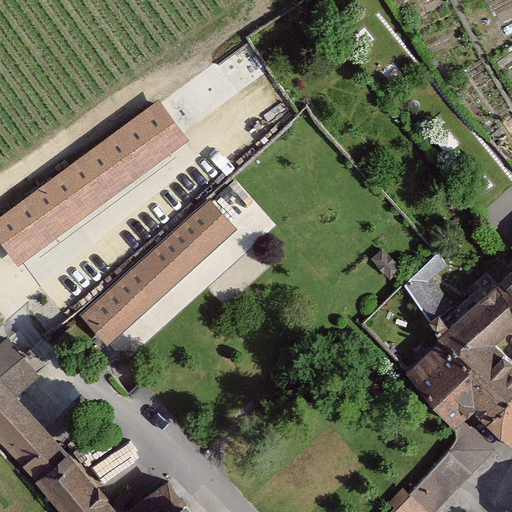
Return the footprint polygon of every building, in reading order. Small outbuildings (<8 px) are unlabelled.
[(190,137),(159,95),(0,213),(0,236),(21,264),(190,137)] [(106,344),(238,227),(210,196),(79,313),(106,344)] [(511,268),(496,281),(511,301),(511,268)] [(511,354),(495,339),(511,323),(511,301),(496,281),(490,277),(459,306),(462,309),(441,331),(444,334),(474,361),(510,394),(511,391),(511,354)] [(474,361),(444,334),(406,369),(453,426),(463,416),(472,406),(487,419),(510,394),(474,361)] [(198,511),(187,496),(165,511),(121,511),(67,450),(15,395),(40,375),(8,336),(0,342),(0,442),(35,480),(62,511),(198,511)] [(511,391),(510,394),(487,419),(511,441),(511,391)] [(409,491),(431,511),(434,511),(496,447),(463,416),(453,426),(456,433),(454,442),(448,451),(409,491)] [(387,511),(431,511),(409,491),(403,485),(388,501),(393,506),(387,511)]
